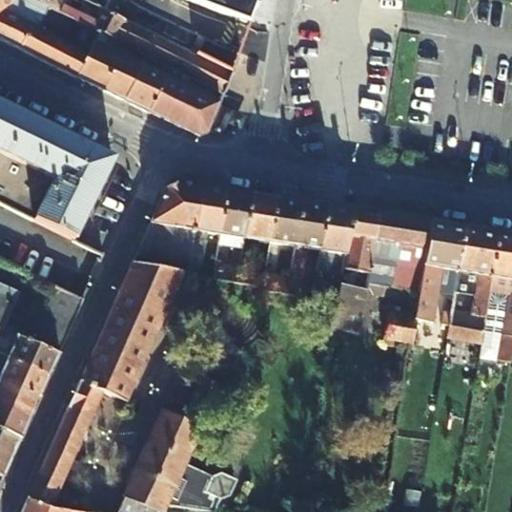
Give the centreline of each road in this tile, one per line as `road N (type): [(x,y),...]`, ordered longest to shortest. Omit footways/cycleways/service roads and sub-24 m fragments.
road 1 (residential): [(162,150),(2,511)]
road 2 (residential): [(260,170),(511,210)]
road 3 (residential): [(0,71),(162,150)]
road 4 (residential): [(260,170),(285,0)]
road 5 (unknown): [(276,61),(150,8),(153,0)]
